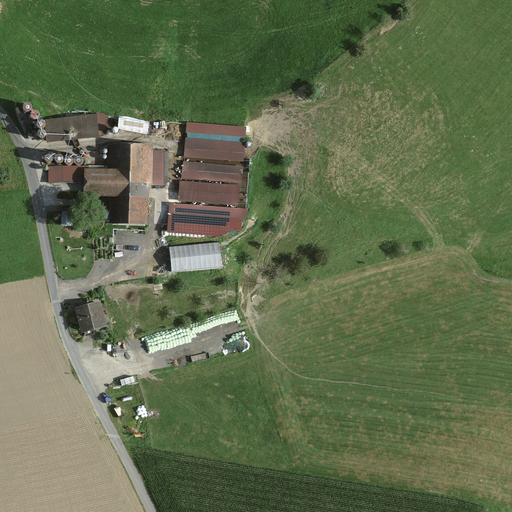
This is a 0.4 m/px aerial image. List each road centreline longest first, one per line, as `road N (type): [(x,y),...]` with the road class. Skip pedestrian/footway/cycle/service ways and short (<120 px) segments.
road 1 (unclassified): [(150,511),(71,352),(31,173),(0,112)]
road 2 (unknown): [(105,348),(511,234)]
